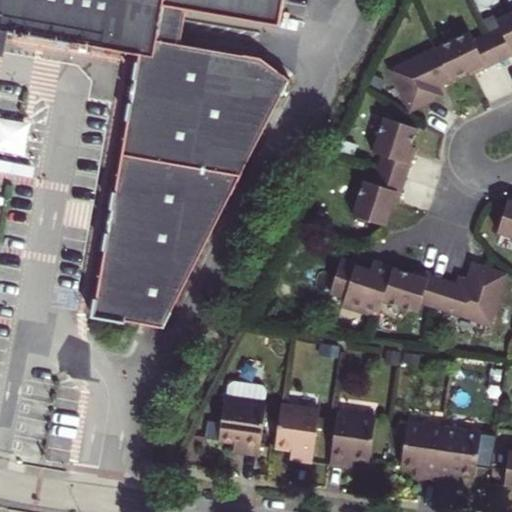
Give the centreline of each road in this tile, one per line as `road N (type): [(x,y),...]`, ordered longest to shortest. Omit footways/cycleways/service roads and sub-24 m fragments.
road 1 (residential): [(0,483),(168,511)]
road 2 (residential): [(511,113),(476,130),(467,150),(475,172),(511,170)]
